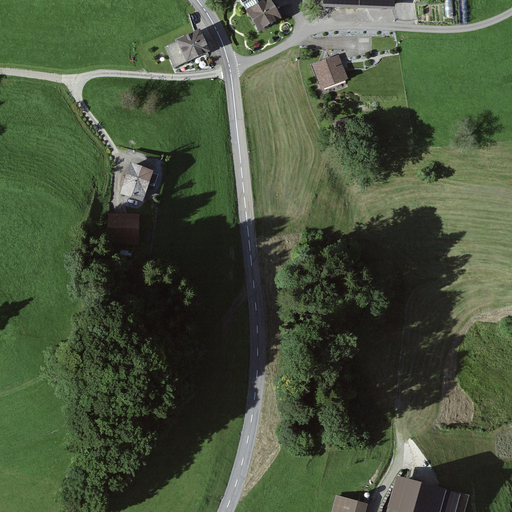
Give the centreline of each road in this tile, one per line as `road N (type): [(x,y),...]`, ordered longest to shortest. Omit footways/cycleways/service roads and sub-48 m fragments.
road 1 (tertiary): [(225,511),(251,426),(258,338),(230,67),(197,0)]
road 2 (track): [(400,442),(409,295),(449,275)]
